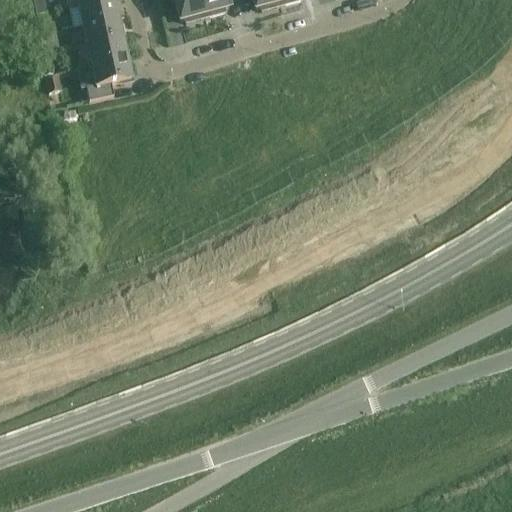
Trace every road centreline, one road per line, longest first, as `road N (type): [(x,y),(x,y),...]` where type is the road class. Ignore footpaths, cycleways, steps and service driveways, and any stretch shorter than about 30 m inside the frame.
road 1 (secondary): [(511,223),(253,361),(0,454)]
road 2 (residential): [(400,0),(171,72),(145,59),(131,0)]
road 3 (unclassified): [(33,511),(295,426)]
road 4 (unclassified): [(295,426),(511,319)]
road 5 (unclassified): [(511,356),(295,426)]
road 6 (unclassified): [(295,426),(157,511)]
